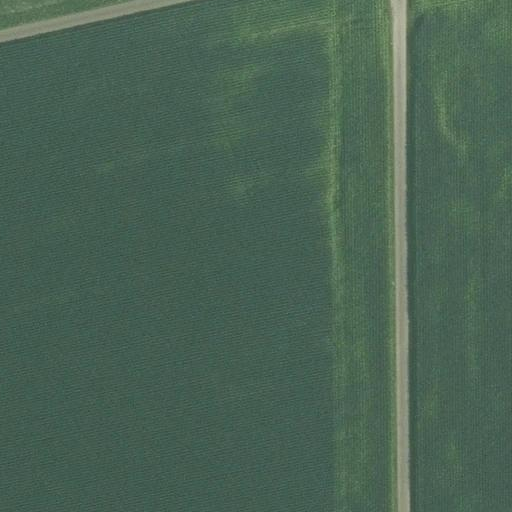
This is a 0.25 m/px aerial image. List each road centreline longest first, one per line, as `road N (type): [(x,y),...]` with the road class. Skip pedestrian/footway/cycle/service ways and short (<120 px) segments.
road 1 (unclassified): [(407,511),(403,0)]
road 2 (unclassified): [(125,0),(0,27)]
